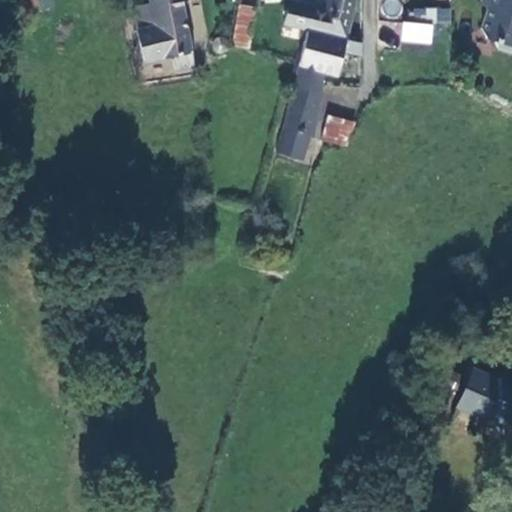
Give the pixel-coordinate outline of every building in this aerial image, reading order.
[(51,6),(49,0),(18,0),(23,15),(51,6)] [(171,55),(174,68),(192,65),(178,0),(149,0),(150,4),(132,8),(143,59),(171,55)] [(282,25),(306,31),(344,39),(352,0),(326,0),(324,10),(288,1),(282,25)] [(382,0),(381,15),(400,18),(402,0),(382,0)] [(511,0),(479,0),(478,2),(484,9),(478,28),(484,37),(493,41),(494,47),(509,53),(511,50),(511,0)] [(246,47),(252,8),(238,7),(232,45),(246,47)] [(24,17),(30,41),(49,35),(43,12),(24,17)] [(401,21),(400,36),(428,38),(429,23),(401,21)] [(342,52),(359,55),(359,43),(344,39),(306,31),(296,66),(320,73),(334,76),(342,52)] [(215,51),(219,49),(222,46),(222,41),(220,37),(216,35),(212,34),(207,35),(204,39),(204,44),(206,49),(210,51),(215,51)] [(319,94),(319,86),(320,73),(296,66),(282,130),(275,153),(299,160),(306,137),(311,138),(319,94)] [(320,140),(324,142),(345,147),(351,121),(327,116),(320,140)] [(275,237),(260,234),(257,245),(272,247),(275,237)] [(454,374),(430,364),(423,378),(447,389),(454,374)] [(510,429),(511,425),(511,385),(472,369),(457,407),(510,429)]
